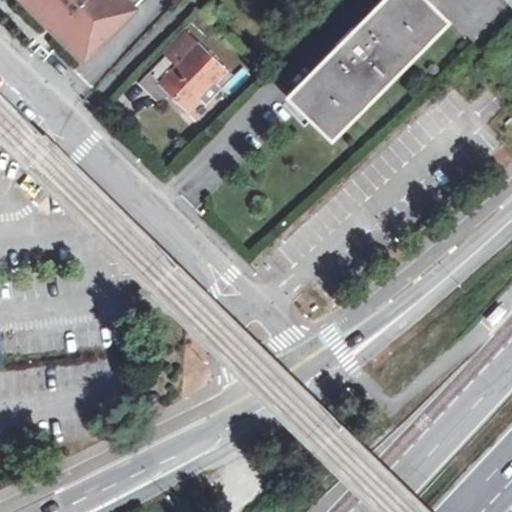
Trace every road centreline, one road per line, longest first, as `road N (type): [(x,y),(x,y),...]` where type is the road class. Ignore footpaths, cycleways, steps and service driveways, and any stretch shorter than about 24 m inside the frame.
road 1 (unclassified): [(179,232),(0,64)]
road 2 (tertiary): [(245,406),(41,511)]
road 3 (primary): [(511,353),(363,511)]
road 4 (unclassified): [(310,367),(260,306),(179,232)]
road 5 (tertiary): [(369,340),(511,217)]
road 6 (unclassified): [(179,232),(245,406)]
road 7 (tertiary): [(99,511),(257,426)]
